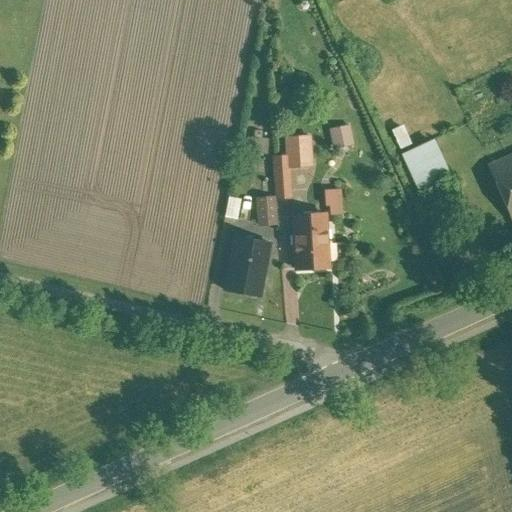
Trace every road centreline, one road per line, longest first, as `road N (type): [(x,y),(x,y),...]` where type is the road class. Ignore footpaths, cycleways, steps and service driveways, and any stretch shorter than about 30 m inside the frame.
road 1 (residential): [(0,272),(282,340),(323,361),(332,375)]
road 2 (tertiary): [(26,511),(332,375)]
road 3 (tertiary): [(332,375),(511,295)]
